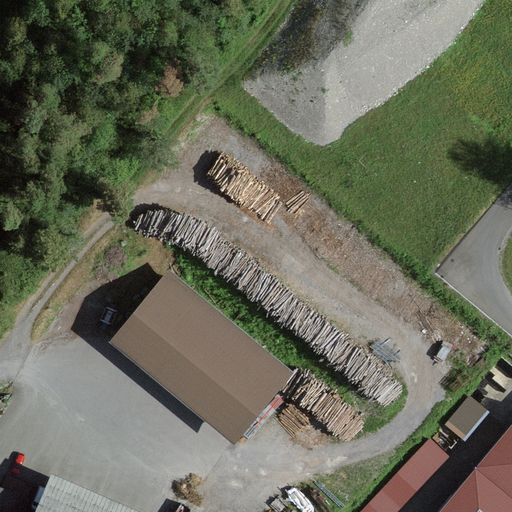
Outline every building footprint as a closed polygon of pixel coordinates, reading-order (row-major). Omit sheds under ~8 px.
[(169,277),(120,336),(236,432),(285,373),(169,277)] [(511,421),(474,467),(511,498),(511,421)] [(437,431),(363,511),(396,511),(455,447),(437,431)] [(511,511),(511,498),(474,467),(436,511),(511,511)] [(0,511),(20,511),(31,486),(6,475),(0,489),(0,511)] [(117,511),(53,484),(41,511),(117,511)]
